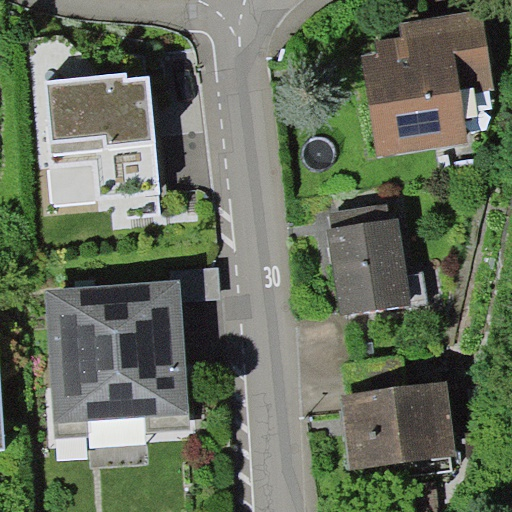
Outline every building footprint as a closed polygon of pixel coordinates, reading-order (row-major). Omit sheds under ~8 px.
[(494,89),(482,9),(400,22),(402,36),(376,40),(377,51),(362,53),(378,157),(468,143),(465,118),(480,116),(476,92),(494,89)] [(127,71),(45,79),(52,157),(48,157),(52,206),(161,196),(150,76),(128,78),(127,71)] [(398,217),(389,219),(387,205),(329,214),(331,227),(327,228),(340,315),(411,305),(398,217)] [(162,270),(163,281),(180,280),(181,301),(220,299),(218,267),(162,270)] [(76,286),(45,288),(54,422),(87,421),(145,417),(188,413),(181,301),(180,280),(163,281),(95,285),(76,286)] [(446,382),(339,395),(348,471),(456,458),(446,382)] [(189,428),(188,413),(145,417),(147,431),(189,428)] [(88,435),(87,421),(54,422),(55,437),(88,435)]
